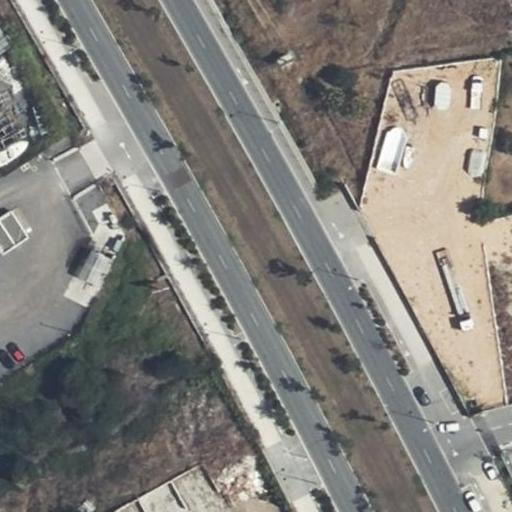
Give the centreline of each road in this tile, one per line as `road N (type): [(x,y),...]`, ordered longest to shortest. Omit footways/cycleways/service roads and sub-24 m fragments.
road 1 (secondary): [(72,0),(353,511)]
road 2 (secondary): [(452,511),(175,0)]
